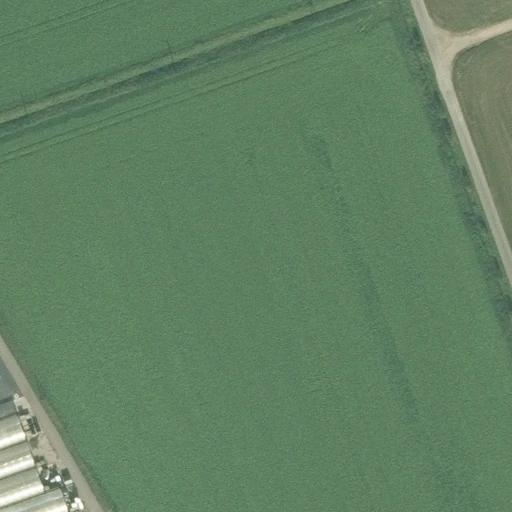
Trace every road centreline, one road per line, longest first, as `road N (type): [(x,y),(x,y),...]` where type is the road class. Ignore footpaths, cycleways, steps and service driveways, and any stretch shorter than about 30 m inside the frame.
road 1 (unclassified): [(433,54),(511,275)]
road 2 (unclassified): [(95,511),(0,348)]
